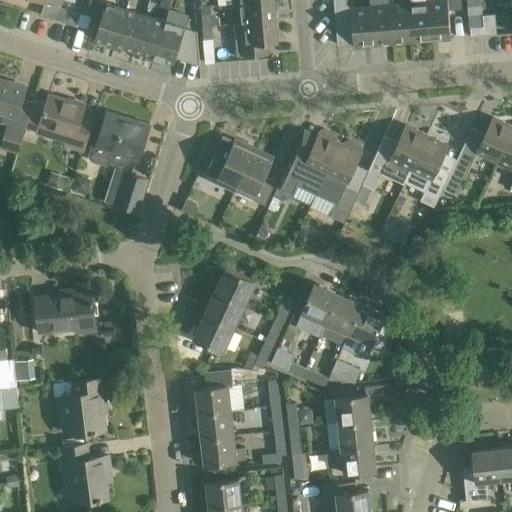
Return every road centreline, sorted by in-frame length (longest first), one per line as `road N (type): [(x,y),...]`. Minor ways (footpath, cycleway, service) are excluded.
road 1 (residential): [(169,511),(140,253)]
road 2 (residential): [(511,72),(307,92)]
road 3 (residential): [(189,107),(0,42)]
road 4 (residential): [(140,253),(189,107)]
road 5 (residential): [(418,511),(447,427),(511,421)]
road 6 (residential): [(0,269),(140,253)]
